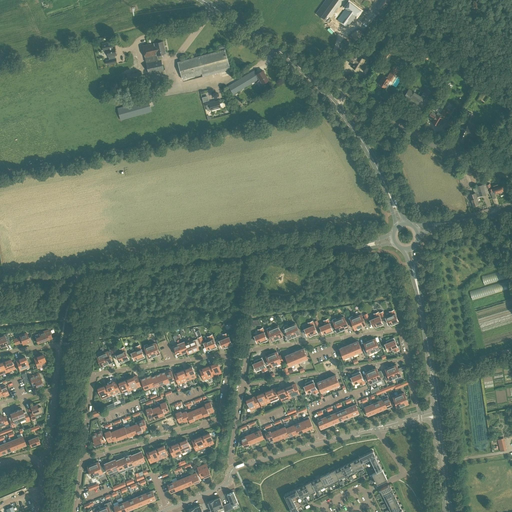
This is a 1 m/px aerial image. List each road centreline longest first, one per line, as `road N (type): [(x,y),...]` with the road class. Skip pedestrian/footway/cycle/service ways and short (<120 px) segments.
road 1 (unclassified): [(334,245),(266,245),(0,282)]
road 2 (secondary): [(380,175),(338,107),(296,63),(200,0)]
road 3 (residential): [(81,460),(217,422),(224,385)]
road 4 (unclassified): [(511,168),(449,152),(357,94)]
road 5 (residential): [(407,359),(243,385)]
road 6 (secondary): [(439,408),(412,247)]
road 7 (secondary): [(404,249),(433,409)]
road 8 (unclassified): [(234,468),(377,427)]
road 9 (residential): [(87,419),(94,374),(174,361)]
